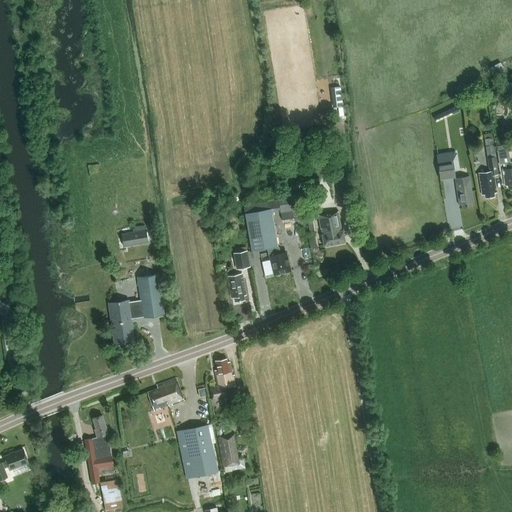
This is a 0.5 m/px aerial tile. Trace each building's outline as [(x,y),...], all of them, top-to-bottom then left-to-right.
[(494,78),(505,72),(500,62),(489,67),(494,78)] [(433,116),(435,120),(459,109),(457,105),(433,116)] [(486,144),(488,157),(496,156),(494,143),(486,144)] [(507,145),(496,146),(499,164),(505,163),(505,168),(502,169),(505,185),(507,185),(508,189),(511,187),(511,161),(510,162),(507,145)] [(498,174),(496,156),(488,157),(490,171),(479,173),(482,194),(485,194),(485,197),(494,196),(494,193),(496,192),(494,176),(493,177),(493,175),(498,174)] [(452,160),(438,162),(440,178),(454,176),(454,171),(452,160)] [(472,201),(469,181),(469,176),(455,178),(459,204),(462,203),(462,207),(471,206),(470,202),(472,201)] [(346,177),(335,180),(339,203),(351,201),(346,177)] [(292,210),(291,201),(279,203),(280,212),(292,210)] [(271,209),(245,213),(251,250),(278,246),(271,209)] [(324,245),(345,241),(343,230),(342,231),(338,212),(318,216),(323,234),(321,234),(324,245)] [(146,231),(122,235),(123,245),(131,244),(132,246),(148,243),(146,231)] [(286,252),(280,254),(279,246),(267,249),(269,256),(270,256),(274,274),(290,270),(288,263),(289,263),(288,258),(287,258),(286,252)] [(247,250),(235,252),(236,259),(238,259),(240,268),(250,266),(247,250)] [(163,313),(158,274),(138,277),(141,301),(128,302),(128,300),(109,303),(115,342),(134,339),(131,323),(130,323),(129,318),(163,313)] [(243,295),(245,294),(242,274),(228,276),(231,297),(234,296),(235,301),(244,299),(243,295)] [(226,387),(235,386),(233,376),(232,375),(229,362),(227,362),(227,359),(215,361),(218,373),(216,373),(218,385),(211,386),(213,399),(228,396),(226,387)] [(172,404),(184,400),(176,378),(157,385),(158,388),(148,392),(154,410),(169,404),(168,403),(171,402),(172,404)] [(118,480),(116,464),(113,465),(111,455),(108,434),(108,433),(102,415),(93,418),(96,428),(95,429),(97,437),(93,438),(84,440),(92,483),(101,482),(106,510),(123,507),(118,480)] [(195,474),(215,470),(205,425),(186,429),(195,474)] [(234,434),(223,436),(217,437),(222,467),(239,464),(234,434)] [(8,466),(10,469),(28,462),(23,449),(5,456),(6,461),(2,462),(1,462),(0,462),(0,479),(7,477),(4,468),(8,466)] [(125,469),(133,468),(132,459),(124,459),(125,469)]
